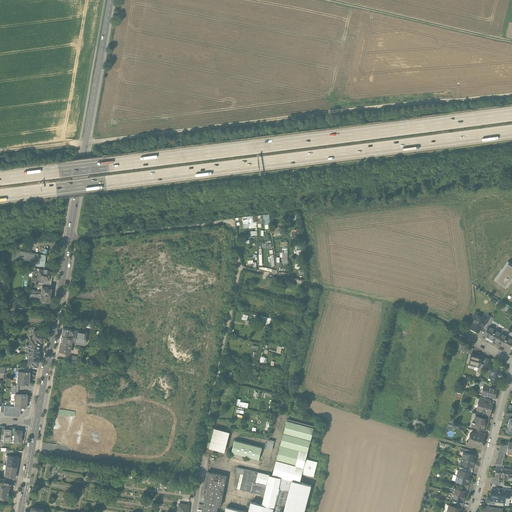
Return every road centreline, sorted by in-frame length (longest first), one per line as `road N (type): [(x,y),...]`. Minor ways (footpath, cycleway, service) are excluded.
road 1 (motorway): [(0,195),(511,130)]
road 2 (motorway): [(511,115),(0,178)]
road 3 (track): [(511,96),(0,154)]
road 4 (tertiary): [(36,423),(111,0)]
road 5 (track): [(460,331),(416,307),(239,265)]
road 6 (track): [(239,265),(229,223),(69,239)]
road 7 (track): [(329,0),(511,45)]
road 8 (residential): [(471,511),(511,367)]
road 9 (track): [(239,265),(211,402)]
